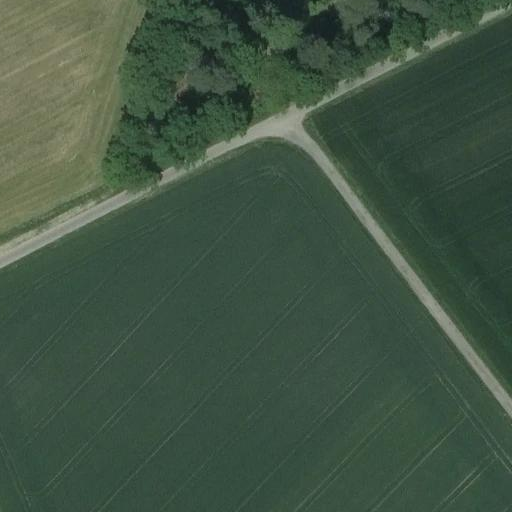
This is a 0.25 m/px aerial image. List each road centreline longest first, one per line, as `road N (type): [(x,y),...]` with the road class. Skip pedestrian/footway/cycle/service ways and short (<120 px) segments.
road 1 (unclassified): [(0,261),(511,0)]
road 2 (track): [(511,409),(291,119)]
